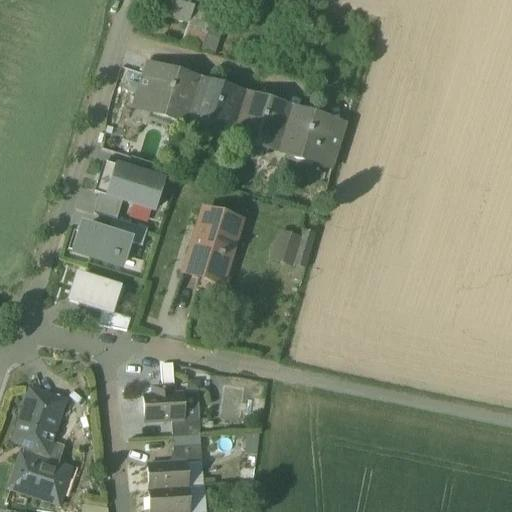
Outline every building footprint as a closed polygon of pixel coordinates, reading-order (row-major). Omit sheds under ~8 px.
[(196,0),(162,0),(157,18),(187,27),(188,27),(187,29),(219,39),(225,21),(193,11),(196,0)] [(219,39),(187,29),(188,27),(187,27),(181,47),(213,57),(219,39)] [(190,80),(163,72),(160,81),(153,105),(149,115),(176,123),(189,84),(190,80)] [(160,81),(142,76),(135,99),(153,105),(160,81)] [(209,90),(189,84),(176,123),(196,129),(209,90)] [(236,95),(210,87),(209,90),(196,129),(223,138),(226,127),(233,105),(236,95)] [(281,109),(255,101),(252,111),(245,133),(242,144),(268,152),(271,141),(278,119),(281,109)] [(252,111),(233,105),(226,127),(245,133),(252,111)] [(325,123),(299,115),(296,124),(289,147),(286,158),(311,166),(314,156),(322,133),(325,123)] [(296,124),(278,119),(271,141),(289,147),(296,124)] [(342,139),(322,133),(314,156),(335,163),(342,139)] [(161,183),(103,165),(93,194),(152,213),(161,183)] [(240,224),(202,213),(183,275),(218,286),(227,259),(223,258),(228,240),(234,242),(240,224)] [(146,232),(112,221),(107,236),(127,243),(141,248),(146,232)] [(107,236),(82,229),(74,254),(119,268),(127,243),(107,236)] [(314,236),(298,231),(295,242),(300,243),(292,267),(304,270),(314,236)] [(295,242),(278,236),(270,260),(292,267),(300,243),(295,242)] [(116,292),(77,280),(70,302),(101,312),(108,315),(108,314),(116,292)] [(130,321),(108,314),(108,315),(101,312),(96,327),(126,333),(130,321)] [(172,368),(160,368),(161,389),(173,388),(172,368)] [(161,389),(152,389),(152,397),(143,398),(144,425),(171,423),(182,423),(181,395),(173,396),(173,388),(161,389)] [(66,405),(33,393),(21,425),(19,424),(12,445),(32,452),(36,440),(51,446),(66,405)] [(198,421),(183,422),(182,423),(171,423),(172,439),(199,438),(198,421)] [(199,438),(172,439),(172,449),(200,447),(199,438)] [(200,447),(172,449),(173,465),(185,464),(185,465),(201,464),(200,447)] [(70,474),(21,457),(9,491),(58,508),(70,474)] [(173,465),(147,467),(148,493),(186,491),(185,465),(185,464),(173,465)] [(187,511),(186,491),(148,493),(149,511),(187,511)]
